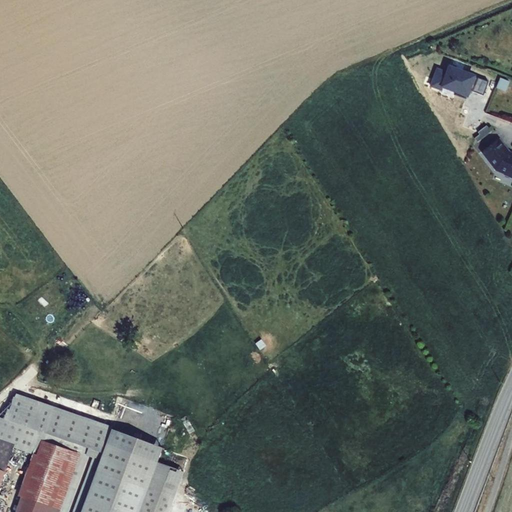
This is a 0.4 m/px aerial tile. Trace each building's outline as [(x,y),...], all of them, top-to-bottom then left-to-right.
[(481,150),(495,168),(503,172),(503,173),(511,176),(511,152),(509,151),(509,152),(507,152),(504,147),(505,147),(505,146),(498,137),(481,150)] [(107,443),(113,427),(56,406),(47,430),(42,429),(18,495),(24,497),(60,511),(81,450),(83,445),(101,452),(99,459),(80,511),(167,511),(173,498),(146,489),(156,461),(107,443)] [(12,451),(0,446),(0,483),(10,457),(12,451)] [(65,511),(87,452),(81,450),(60,511),(24,497),(18,511),(65,511)] [(92,457),(72,511),(80,511),(99,459),(92,457)]
